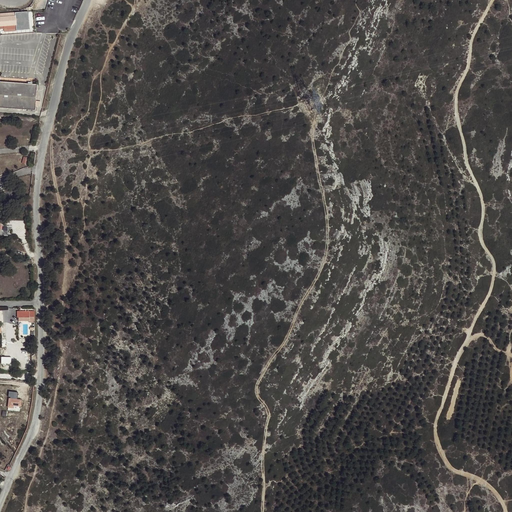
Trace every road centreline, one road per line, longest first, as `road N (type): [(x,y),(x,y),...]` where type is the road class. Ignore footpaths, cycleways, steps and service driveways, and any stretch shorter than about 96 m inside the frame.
road 1 (track): [(505,511),(480,479),(446,463),(435,426),(495,270),(457,116),(472,35),(491,0)]
road 2 (residential): [(88,0),(40,150),(41,379),(33,432),(0,503)]
road 3 (track): [(262,511),(267,411),(256,382),(286,338),(329,243),(313,121)]
